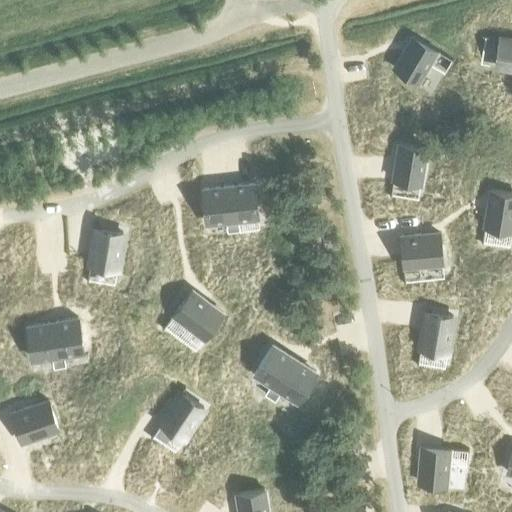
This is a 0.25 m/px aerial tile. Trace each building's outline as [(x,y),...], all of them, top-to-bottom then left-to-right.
[(436,50),(412,36),(399,58),(394,68),(418,81),(436,51),(436,50)] [(511,39),(499,38),(499,39),(495,65),(511,67),(511,39)] [(420,184),(426,147),(399,143),(396,159),(393,179),(394,180),(420,184)] [(254,183),(228,186),(232,219),(233,228),(239,228),(238,218),(257,216),(254,183)] [(228,186),(202,189),(206,222),(226,219),(227,229),(233,228),(232,219),(228,186)] [(511,231),(511,228),(511,193),(491,190),(488,203),(484,226),(486,226),(511,231)] [(123,232),(96,228),(90,264),(117,268),(123,232)] [(404,265),(442,262),(439,232),(400,236),(403,266),(404,265)] [(192,290),(173,314),(204,337),(223,314),(207,302),(192,290)] [(452,315),(426,311),(419,347),(421,348),(446,352),(452,315)] [(63,320),(53,321),(60,366),(65,365),(64,353),(83,350),(78,317),(63,320)] [(41,323),(28,325),(32,358),(43,356),(52,355),(54,367),(60,366),(53,321),(41,323)] [(272,344),(254,372),(271,383),(266,391),(271,394),(276,386),(294,358),(279,349),(272,344)] [(276,386),(271,394),(276,397),(281,389),(298,400),(316,372),(301,363),(294,358),(276,386)] [(160,422),(183,437),(207,402),(184,387),(160,422)] [(48,400),(39,403),(11,412),(21,441),(58,429),(48,400)] [(422,445),(418,482),(445,484),(449,448),(422,445)] [(237,493),(239,511),(267,511),(264,489),(237,493)]
